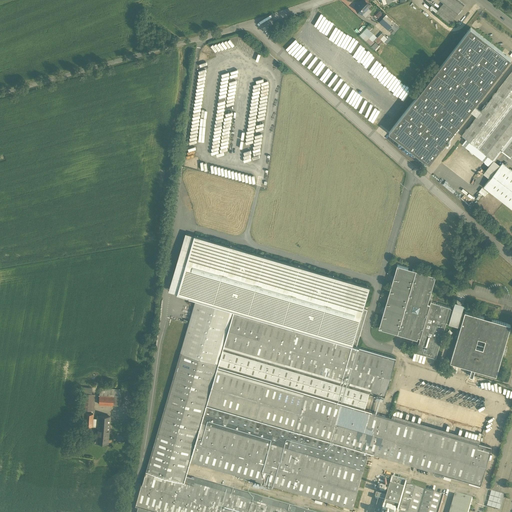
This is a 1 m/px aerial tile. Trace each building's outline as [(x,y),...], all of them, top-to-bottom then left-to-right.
[(365,0),(362,0),(358,4),(355,7),(362,14),(371,5),(365,0)] [(465,5),(457,0),(439,0),(443,3),(435,13),(450,24),(465,5)] [(400,15),(397,16),(399,19),(402,18),(403,20),(416,15),(412,4),(398,9),(400,15)] [(334,7),(322,12),(324,18),(337,13),(334,7)] [(351,30),(355,25),(353,23),(357,19),(347,9),(339,17),(351,30)] [(423,15),(415,25),(416,26),(414,29),(421,34),(425,29),(436,37),(442,29),(423,15)] [(394,24),(384,16),(379,22),(388,30),(394,24)] [(322,31),(327,26),(322,21),(317,26),(322,31)] [(394,24),(388,30),(393,34),(399,27),(395,23),(394,24)] [(471,27),(389,132),(429,163),(470,111),(474,106),(511,59),(471,27)] [(376,37),(367,28),(360,35),(370,46),(374,41),(373,40),(376,37)] [(382,32),(376,39),(378,42),(381,39),(386,44),(390,38),(388,36),(387,37),(382,32)] [(216,42),(210,45),(217,57),(223,53),(216,42)] [(375,42),(371,47),(374,50),(379,45),(375,42)] [(511,71),(477,117),(462,136),(494,160),(502,150),(511,137),(511,71)] [(481,112),(474,106),(470,111),(477,117),(481,112)] [(511,137),(502,150),(510,156),(511,153),(511,137)] [(511,170),(502,163),(483,187),(511,208),(511,170)] [(370,287),(194,235),(177,294),(196,299),(234,311),(296,329),(352,345),(359,347),(356,346),(367,309),(363,308),(370,287)] [(397,265),(379,328),(397,333),(416,270),(397,265)] [(416,270),(397,333),(417,339),(427,303),(435,276),(416,270)] [(234,311),(196,299),(180,352),(219,364),(223,349),(234,311)] [(430,304),(427,303),(418,337),(420,337),(416,352),(436,358),(446,322),(460,326),(465,312),(462,311),(463,308),(454,305),(453,309),(450,308),(450,307),(432,302),(431,301),(430,304)] [(296,329),(234,311),(223,349),(241,354),(272,364),(284,367),(296,329)] [(511,325),(465,311),(465,312),(460,326),(450,362),(471,368),(469,375),(473,376),(475,369),(496,376),(511,325)] [(352,345),(296,329),(284,367),(297,371),(295,377),(327,386),(328,380),(340,384),(340,386),(352,345)] [(359,347),(352,345),(340,386),(343,387),(344,385),(369,392),(376,394),(376,395),(378,395),(385,397),(396,358),(359,347)] [(241,354),(223,349),(219,364),(218,367),(304,392),(372,412),(364,409),(369,392),(344,385),(343,387),(340,386),(340,384),(328,380),(327,386),(295,377),(297,371),(284,367),(272,364),(271,370),(239,360),(241,354)] [(219,364),(180,352),(135,510),(138,510),(142,511),(310,511),(186,476),(190,461),(243,477),(243,478),(252,481),(253,480),(353,509),(363,470),(313,455),(318,438),(368,453),(434,472),(433,474),(443,476),(443,474),(480,485),(491,447),(372,412),(304,392),(293,430),(291,437),(310,443),(307,454),(301,452),(302,450),(292,448),(292,449),(214,426),(214,425),(205,422),(204,424),(202,423),(207,405),(218,367),(219,364)] [(272,364),(241,354),(239,360),(271,370),(272,364)] [(304,392),(218,367),(207,405),(293,430),(304,392)] [(95,411),(96,394),(93,394),(94,387),(83,386),(83,393),(87,393),(85,410),(95,411)] [(114,389),(100,388),(98,404),(113,405),(114,389)] [(293,430),(207,405),(202,423),(204,424),(205,422),(214,425),(214,426),(292,449),(292,448),(302,450),(301,452),(307,454),(310,443),(291,437),(293,430)] [(93,414),(85,413),(84,426),(92,426),(92,423),(93,414)] [(110,416),(97,415),(96,423),(92,423),(92,426),(97,427),(97,426),(109,426),(110,416)] [(109,426),(97,426),(97,427),(96,442),(108,443),(109,426)] [(368,453),(318,438),(313,455),(363,470),(368,453)] [(406,484),(392,480),(387,498),(376,494),(375,499),(378,500),(374,511),(397,511),(406,484)] [(439,511),(444,496),(406,484),(397,511),(439,511)] [(505,495),(491,491),(487,506),(500,510),(505,495)] [(449,511),(468,511),(472,499),(455,494),(449,511)]
